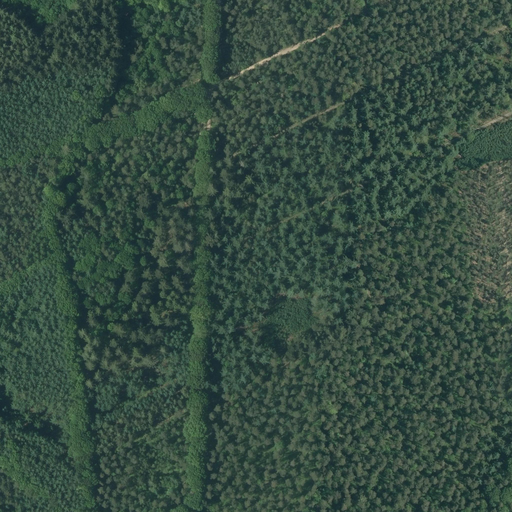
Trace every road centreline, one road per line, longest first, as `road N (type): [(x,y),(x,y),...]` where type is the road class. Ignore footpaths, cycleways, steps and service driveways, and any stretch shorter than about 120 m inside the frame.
road 1 (track): [(187,511),(201,112),(210,88)]
road 2 (track): [(511,23),(207,166)]
road 3 (track): [(204,258),(198,511)]
road 4 (track): [(0,163),(210,88)]
road 5 (track): [(210,88),(392,0)]
road 6 (track): [(361,184),(511,113)]
road 7 (track): [(113,0),(110,76),(69,144)]
